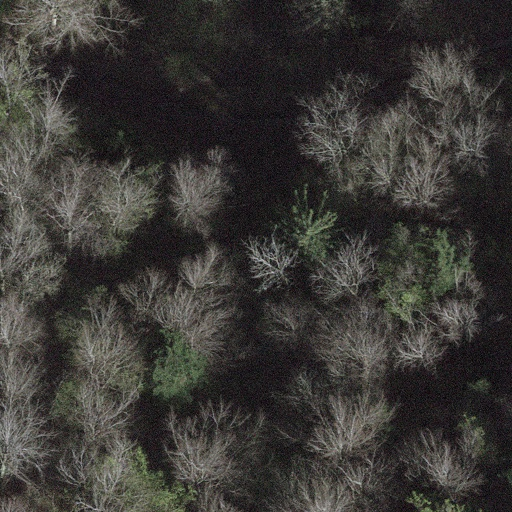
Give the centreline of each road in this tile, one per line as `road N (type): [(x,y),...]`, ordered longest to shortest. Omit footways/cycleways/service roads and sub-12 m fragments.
road 1 (track): [(137,110),(278,134),(511,46)]
road 2 (track): [(0,73),(137,110)]
